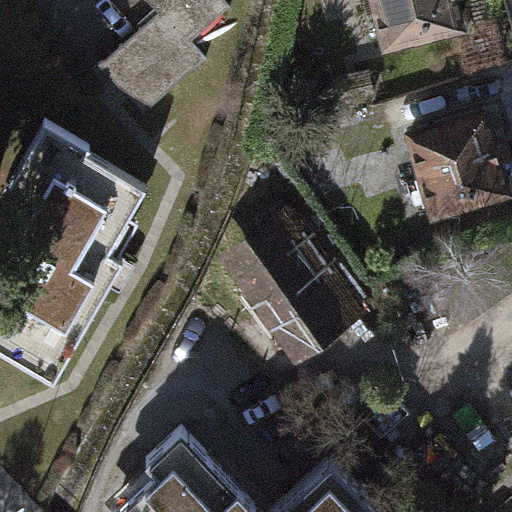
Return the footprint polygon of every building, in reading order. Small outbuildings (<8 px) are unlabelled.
[(229,0),(151,0),(157,5),(99,59),(144,108),(208,49),(193,33),(229,0)] [(459,0),(362,0),(375,43),(465,23),(459,0)] [(511,193),(511,161),(492,101),(401,126),(429,222),(511,193)] [(144,172),(38,110),(13,152),(39,167),(0,233),(0,335),(50,364),(117,251),(102,243),(144,172)] [(295,193),(222,245),(295,361),(373,310),(295,193)] [(186,462),(133,507),(137,511),(394,511),(340,459),(283,511),(270,511),(191,428),(174,446),(186,462)]
